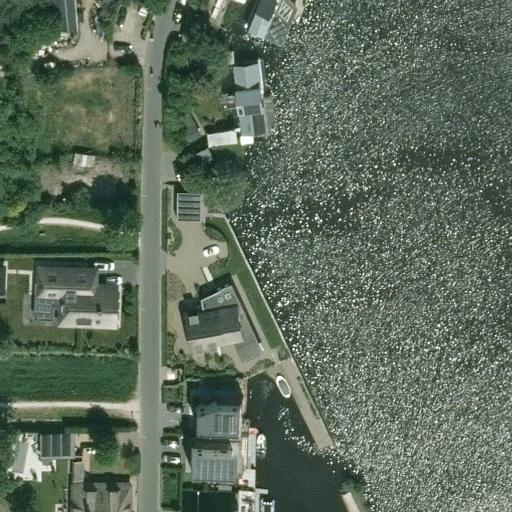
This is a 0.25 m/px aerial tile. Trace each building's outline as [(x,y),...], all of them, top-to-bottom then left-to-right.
[(267,49),(286,0),(265,0),(248,41),(267,49)] [(77,28),(75,2),(52,4),(53,29),(77,28)] [(198,12),(188,10),(182,37),(192,40),(198,12)] [(173,56),(198,62),(201,48),(177,42),(173,56)] [(267,151),(254,52),(234,54),(247,154),(267,151)] [(185,106),(172,113),(180,128),(193,121),(185,106)] [(192,122),(180,129),(187,143),(200,136),(192,122)] [(94,171),(94,159),(75,158),(74,169),(94,171)] [(176,193),(176,217),(191,217),(192,193),(176,193)] [(95,284),(96,268),(39,266),(39,281),(35,280),(35,295),(38,295),(38,303),(39,303),(39,299),(52,300),(52,303),(61,304),(61,320),(114,322),(116,285),(95,284)] [(188,346),(232,339),(236,347),(258,336),(238,294),(218,303),(212,290),(200,296),(202,308),(182,311),(182,312),(183,312),(189,345),(188,345),(188,346)] [(195,404),(195,434),(243,435),(244,396),(214,396),(195,404)] [(33,453),(73,454),(73,430),(33,429),(33,453)] [(190,453),(190,468),(196,468),(234,469),(235,454),(243,454),(243,435),(195,434),(191,434),(190,453)] [(129,511),(129,490),(129,484),(73,483),(72,511),(129,511)]
